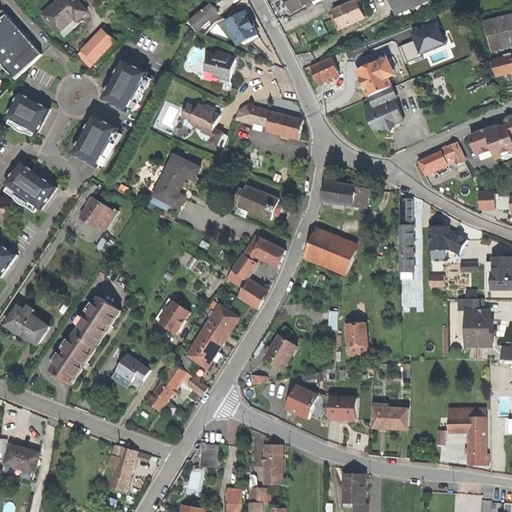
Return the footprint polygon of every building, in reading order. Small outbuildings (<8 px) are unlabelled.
[(75,19),(78,22),(88,12),(76,0),(74,2),(72,0),(60,0),(57,4),(44,15),(60,33),(61,32),(75,19)] [(285,0),(292,11),(299,7),(306,4),(308,7),(314,4),(312,1),(312,0),(285,0)] [(399,13),(430,0),(392,0),(395,6),(398,14),(399,13)] [(435,6),(432,0),(430,0),(399,13),(402,20),(435,6)] [(215,8),(212,4),(190,22),(197,30),(203,25),(211,19),(219,13),(215,8)] [(366,18),(359,4),(335,15),(342,29),(366,18)] [(4,10),(3,11),(0,13),(0,64),(17,79),(0,59),(0,22),(9,15),(4,10)] [(238,45),(258,34),(252,23),(246,12),(227,23),(238,45)] [(21,29),(9,15),(0,22),(0,59),(17,79),(43,54),(24,33),(22,31),(21,29)] [(511,15),(485,22),(492,52),(511,47),(511,15)] [(75,19),(61,32),(65,36),(80,23),(78,22),(75,19)] [(440,20),(410,32),(414,42),(420,56),(422,56),(449,45),(440,20)] [(97,62),(116,41),(104,29),(84,50),(97,62)] [(261,38),(258,34),(238,45),(245,48),(261,38)] [(423,57),(422,56),(420,56),(414,42),(399,47),(406,64),(423,57)] [(91,67),(97,62),(84,50),(79,56),(91,67)] [(229,81),(231,81),(237,58),(231,57),(227,56),(226,54),(219,53),(218,56),(211,54),(206,70),(215,73),(221,74),(220,78),(221,79),(222,81),(228,82),(229,81)] [(511,73),(511,53),(505,56),(505,58),(493,61),(497,77),(511,73)] [(329,80),(341,75),(333,58),(312,67),(320,85),(329,80)] [(363,82),(370,97),(392,87),(386,72),(393,69),(388,58),(358,72),(363,82)] [(137,99),(139,100),(146,87),(144,87),(149,77),(151,74),(150,73),(126,61),(115,82),(106,99),(131,112),(132,109),(137,99)] [(154,79),(149,77),(144,87),(146,87),(139,100),(137,99),(132,109),(137,112),(154,79)] [(393,88),(370,98),(374,107),(375,107),(376,110),(367,114),(376,133),(387,128),(388,131),(393,133),(395,128),(394,125),(397,124),(405,120),(396,101),(395,101),(394,98),(397,97),(393,88)] [(53,109),(23,93),(9,117),(13,119),(26,126),(36,132),(40,134),(53,109)] [(203,132),(212,136),(215,130),(221,116),(215,114),(206,110),(207,108),(206,108),(201,105),(199,109),(190,105),(183,119),(196,125),(196,127),(204,130),(203,132)] [(208,105),(206,108),(207,108),(206,110),(215,114),(217,109),(213,107),(208,105)] [(271,124),(274,112),(249,106),(243,110),(239,119),(255,123),(256,120),(271,124)] [(274,112),(271,124),(269,132),(300,140),(302,131),(305,120),(274,112)] [(121,129),(97,116),(76,155),(90,162),(101,168),(102,164),(108,155),(109,156),(112,150),(116,143),(114,142),(120,132),(121,129)] [(34,136),(36,132),(26,126),(13,119),(11,124),(34,136)] [(493,135),(491,136),(495,149),(498,159),(505,157),(506,159),(511,157),(511,154),(511,153),(511,145),(509,138),(511,136),(511,135),(509,128),(507,129),(505,128),(503,127),(501,127),(498,128),(496,129),(494,130),(493,132),(493,135)] [(223,133),(215,130),(212,136),(214,137),(210,145),(217,148),(223,133)] [(478,156),(495,149),(491,136),(488,130),(471,137),(478,156)] [(124,135),(120,132),(114,142),(116,143),(119,145),(124,135)] [(459,166),(466,162),(458,142),(420,160),(424,169),(427,175),(437,170),(440,176),(452,170),(449,165),(456,161),(459,166)] [(116,152),(112,150),(109,156),(108,155),(102,164),(107,167),(116,152)] [(202,168),(176,155),(150,208),(174,221),(181,208),(182,209),(185,203),(188,197),(181,194),(189,176),(197,179),(202,168)] [(40,209),(43,211),(59,188),(23,162),(7,185),(10,187),(19,194),(18,195),(25,200),(30,204),(31,202),(40,209)] [(323,202),(355,207),(358,186),(327,182),(325,194),(323,202)] [(280,200),(248,186),(246,191),(241,189),(236,199),(241,202),(239,206),(240,207),(237,213),(246,217),(249,210),(272,220),(274,215),(278,217),(282,208),(278,206),(280,200)] [(368,190),(358,186),(355,207),(366,209),(368,190)] [(38,211),(40,209),(31,202),(30,204),(25,200),(18,195),(19,194),(10,187),(8,190),(38,211)] [(496,192),(480,193),(481,209),(496,209),(496,197),(496,192)] [(91,221),(100,227),(112,209),(96,198),(95,200),(92,198),(87,206),(90,208),(84,216),(91,221)] [(401,199),(402,226),(414,226),(414,199),(412,199),(403,199),(401,199)] [(415,247),(414,226),(402,226),(401,226),(401,252),(401,279),(415,279),(414,253),(412,253),(412,247),(415,247)] [(451,249),(460,255),(468,240),(450,231),(450,226),(431,227),(431,251),(451,250),(451,249)] [(341,272),(349,275),(360,246),(339,238),(316,228),(306,257),(341,272)] [(107,251),(114,237),(106,233),(99,248),(107,251)] [(285,260),(288,251),(264,239),(259,235),(246,256),(245,255),(229,279),(245,289),(240,297),(260,311),(271,292),(249,278),(258,264),(252,260),(255,256),(281,269),(285,260)] [(19,256),(0,241),(0,276),(3,278),(19,256)] [(511,258),(494,258),(494,264),(494,272),(493,272),(493,288),(493,289),(511,289),(511,258)] [(469,272),(479,271),(478,266),(478,263),(462,264),(462,272),(469,272)] [(431,286),(445,286),(445,276),(431,276),(431,286)] [(467,290),(467,299),(478,299),(478,290),(469,290),(467,290)] [(102,297),(77,334),(99,348),(111,329),(123,311),(102,297)] [(157,320),(161,323),(166,317),(165,314),(169,309),(172,308),(176,302),(171,298),(157,320)] [(459,310),(467,310),(467,299),(459,299),(459,310)] [(467,299),(467,310),(484,310),(484,299),(478,299),(467,299)] [(56,319),(64,307),(56,302),(49,314),(56,319)] [(170,329),(178,334),(183,327),(182,324),(185,321),(188,320),(193,313),(176,302),(172,308),(169,309),(165,314),(166,317),(161,323),(170,329)] [(40,345),(52,327),(34,315),(37,310),(30,305),(27,310),(21,306),(8,326),(22,335),(30,341),(31,339),(40,345)] [(237,328),(242,319),(222,306),(206,331),(226,344),(237,328)] [(484,310),(467,310),(467,346),(494,346),(494,330),(494,321),(491,321),(491,311),(484,311),(484,310)] [(335,331),(338,331),(339,311),(330,311),(330,320),(329,331),(335,331)] [(348,355),(370,353),(367,323),(348,325),(349,328),(350,347),(347,347),(348,355)] [(285,328),(280,336),(297,346),(302,339),(285,328)] [(216,359),(226,344),(206,331),(189,356),(209,370),(216,359)] [(87,366),(99,348),(77,334),(53,371),(74,385),(87,366)] [(297,346),(280,336),(279,338),(272,349),(266,359),(284,370),(298,347),(297,346)] [(502,360),(511,360),(511,347),(503,347),(502,360)] [(140,390),(154,370),(133,356),(128,363),(125,362),(115,378),(125,385),(130,388),(132,384),(140,390)] [(188,369),(193,363),(186,358),(182,364),(188,369)] [(192,382),(195,378),(189,373),(173,361),(163,375),(167,378),(149,402),(162,411),(171,398),(175,393),(179,396),(181,392),(177,389),(186,377),(192,382)] [(325,381),(323,371),(303,375),(304,382),(317,379),(318,383),(324,381),(325,381)] [(254,385),(269,383),(268,376),(252,375),(254,385)] [(210,389),(198,379),(193,385),(206,395),(210,389)] [(298,386),(288,409),(294,412),(294,410),(300,413),(299,414),(310,419),(311,416),(320,396),(298,386)] [(352,420),(357,420),(358,399),(338,398),(331,398),(331,419),(340,419),(340,422),(345,422),(346,419),(348,419),(352,420)] [(392,429),(409,430),(410,409),(384,407),(384,404),(375,403),(374,407),(375,407),(374,428),(392,429)] [(487,454),(487,410),(450,411),(450,418),(450,425),(440,425),(440,432),(446,432),(455,432),(470,431),(470,450),(470,453),(470,465),(489,465),(489,454),(487,454)] [(446,446),(446,432),(440,432),(438,445),(446,446)] [(0,448),(0,451),(7,453),(9,438),(1,438),(0,448)] [(4,471),(34,480),(42,453),(32,450),(13,444),(4,471)] [(111,487),(127,492),(131,480),(138,457),(147,460),(149,454),(118,445),(112,465),(118,467),(111,487)] [(219,446),(202,445),(202,450),(201,467),(218,468),(219,446)] [(266,485),(283,485),(284,445),(281,445),(266,445),(266,457),(263,457),(263,462),(266,462),(266,485)] [(357,504),(366,504),(367,475),(356,475),(346,474),(346,488),(341,488),(341,496),(345,496),(345,503),(357,504)] [(251,475),(251,488),(260,488),(259,477),(256,475),(251,475)] [(251,488),(251,503),(261,503),(269,503),(269,488),(260,488),(251,488)] [(242,490),(229,489),(228,511),(241,511),(242,490)] [(260,511),(261,503),(251,503),(250,511),(260,511)]
